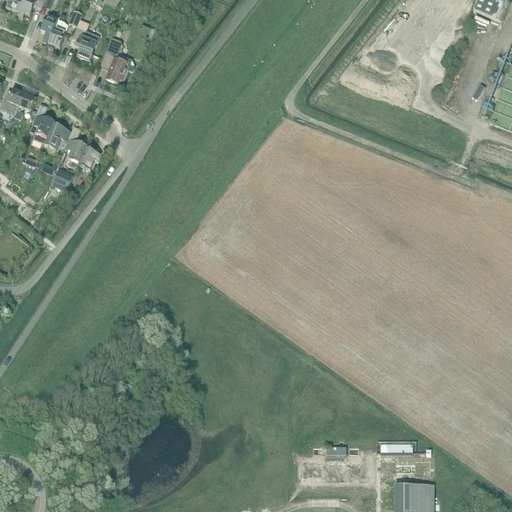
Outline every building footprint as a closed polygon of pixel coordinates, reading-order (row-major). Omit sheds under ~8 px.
[(18,15),(24,0),(11,0),(7,11),(18,15)] [(24,0),(18,15),(16,21),(23,24),(25,20),(23,19),(24,15),(30,18),(36,4),(26,0),(24,0)] [(47,0),(44,8),(51,12),(56,0),(47,0)] [(479,0),(474,15),(500,24),(507,5),(508,0),(479,0)] [(123,12),(120,19),(125,21),(128,13),(123,12)] [(75,14),(69,27),(77,30),(82,18),(75,14)] [(48,45),(55,29),(57,24),(59,20),(48,15),(40,32),(47,35),(45,38),(44,37),(41,42),(48,45)] [(80,30),(89,33),(93,25),(84,21),(80,30)] [(55,29),(48,45),(60,50),(67,34),(68,32),(65,28),(57,24),(55,29)] [(77,31),(73,41),(79,43),(76,50),(81,52),(78,58),(90,62),(94,51),(97,44),(99,39),(85,34),(77,31)] [(113,41),(101,68),(111,72),(107,81),(119,86),(121,81),(125,83),(129,72),(134,74),(136,69),(133,63),(125,60),(122,62),(121,64),(117,62),(123,47),(122,45),(113,41)] [(9,92),(2,110),(17,116),(25,98),(13,93),(13,94),(9,92)] [(17,116),(15,120),(21,123),(24,116),(21,114),(23,111),(32,114),(36,102),(25,98),(17,116)] [(37,118),(33,128),(37,129),(38,130),(42,120),(37,118)] [(35,143),(46,147),(54,127),(55,127),(55,125),(44,120),(37,137),(38,137),(35,143)] [(54,127),(46,147),(46,149),(57,154),(62,142),(63,143),(68,132),(66,132),(55,127),(54,127)] [(68,132),(63,143),(68,144),(69,142),(72,134),(68,132)] [(79,167),(80,165),(86,151),(87,151),(87,149),(90,144),(78,139),(76,144),(69,161),(67,167),(78,171),(79,167)] [(74,144),(69,142),(68,144),(65,152),(70,154),(74,144)] [(98,156),(87,151),(86,151),(80,165),(79,167),(91,172),(98,156)] [(36,170),(39,163),(28,158),(25,165),(36,170)] [(45,166),(42,173),(54,178),(57,170),(45,166)] [(74,178),(60,172),(53,188),(67,195),(74,178)] [(381,447),(381,458),(413,459),(413,447),(381,447)] [(326,450),(326,459),(347,459),(347,450),(326,450)] [(394,487),(394,511),(434,511),(435,487),(394,487)]
